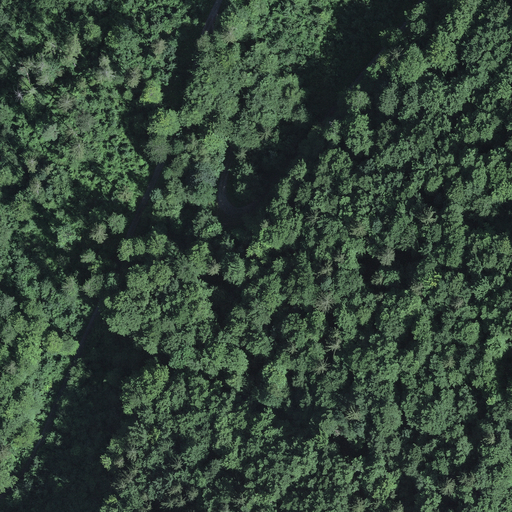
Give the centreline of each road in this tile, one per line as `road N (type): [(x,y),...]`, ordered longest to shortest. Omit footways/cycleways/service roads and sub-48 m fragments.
road 1 (track): [(227,0),(64,384),(24,470),(0,495)]
road 2 (track): [(215,24),(241,123),(225,196),(242,214),(272,195),(368,87),(426,0)]
